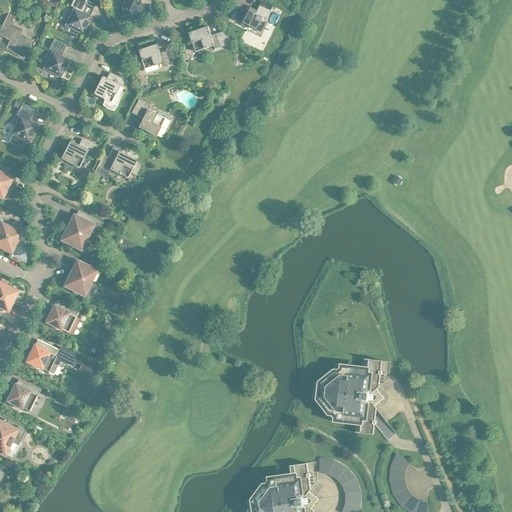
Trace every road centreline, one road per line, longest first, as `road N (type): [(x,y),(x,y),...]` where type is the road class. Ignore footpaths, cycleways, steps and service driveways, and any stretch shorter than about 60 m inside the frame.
road 1 (residential): [(174,18),(100,44),(64,109)]
road 2 (residential): [(449,511),(391,388)]
